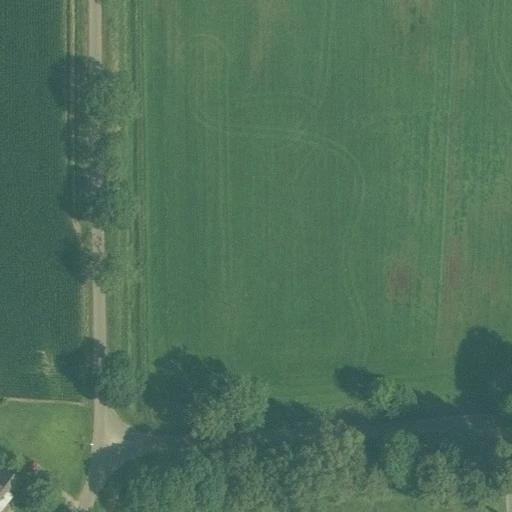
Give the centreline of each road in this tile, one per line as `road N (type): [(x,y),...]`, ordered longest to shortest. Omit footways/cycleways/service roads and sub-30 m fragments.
road 1 (unclassified): [(103,450),(95,0)]
road 2 (unclassified): [(103,450),(511,425)]
